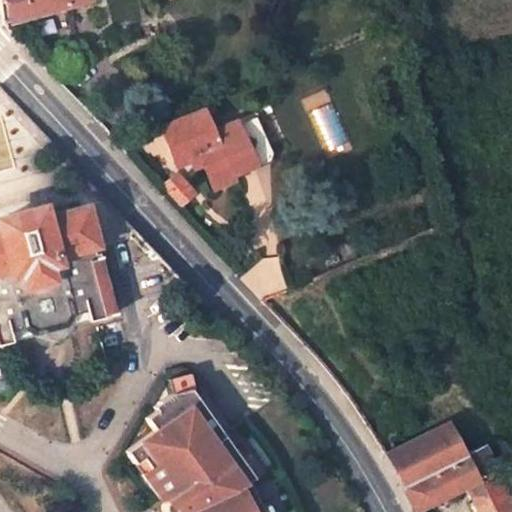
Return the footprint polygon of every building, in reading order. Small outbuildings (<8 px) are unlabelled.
[(0,0),(0,1),(5,21),(11,20),(5,0),(0,0)] [(81,0),(5,0),(11,20),(81,0)] [(198,108),(201,114),(211,111),(208,104),(198,108)] [(239,130),(234,119),(208,131),(201,114),(198,108),(158,125),(175,164),(196,155),(207,179),(251,160),(239,130)] [(271,158),(256,123),(239,130),(251,160),(207,179),(211,186),(234,176),(233,174),(271,158)] [(191,192),(174,173),(162,184),(179,203),(191,192)] [(0,342),(10,339),(7,329),(13,328),(23,325),(34,331),(47,327),(59,324),(66,313),(75,311),(84,308),(87,317),(112,310),(110,301),(112,300),(113,298),(114,297),(114,292),(110,289),(109,289),(106,289),(102,273),(103,273),(106,270),(107,268),(106,266),(102,262),(99,262),(98,260),(94,248),(91,249),(88,243),(92,242),(81,205),(37,217),(34,210),(0,219),(0,342)] [(177,371),(156,374),(151,375),(152,381),(153,390),(175,386),(179,385),(177,371)] [(142,398),(137,402),(138,404),(141,408),(133,413),(131,414),(132,414),(140,427),(114,445),(110,447),(111,449),(119,460),(128,454),(136,465),(127,471),(143,493),(158,485),(162,492),(155,495),(154,496),(153,496),(152,500),(152,504),(153,506),(153,507),(155,509),(157,509),(157,510),(158,510),(161,510),(162,511),(248,511),(240,494),(229,499),(220,480),(235,473),(175,386),(153,390),(142,398)] [(394,469),(415,511),(422,507),(462,486),(493,469),(480,445),(461,456),(443,424),(395,449),(386,454),(394,469)] [(390,440),(380,445),(386,454),(395,449),(390,440)] [(127,471),(136,465),(128,454),(119,460),(127,471)] [(462,486),(473,505),(503,490),(493,469),(462,486)] [(511,511),(511,506),(503,490),(473,505),(476,511),(511,511)]
